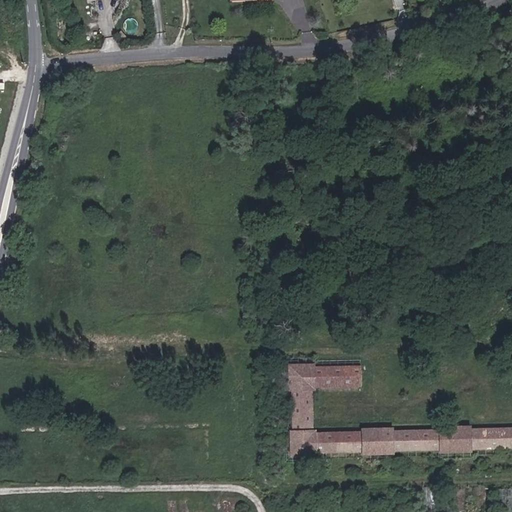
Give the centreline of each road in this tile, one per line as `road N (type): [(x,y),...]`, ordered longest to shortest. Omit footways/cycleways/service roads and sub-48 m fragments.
road 1 (unclassified): [(34,65),(352,47),(489,17),(511,4)]
road 2 (tertiary): [(34,65),(0,205)]
